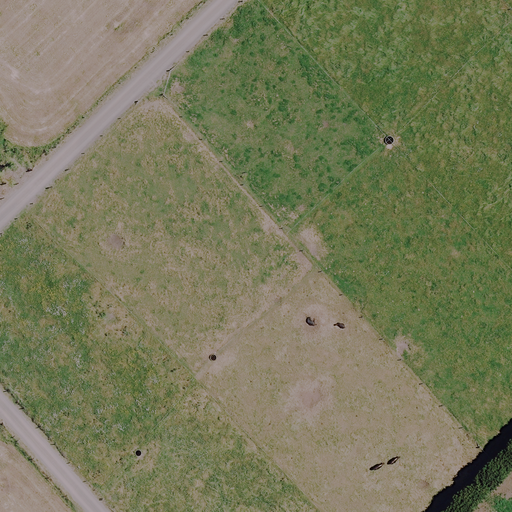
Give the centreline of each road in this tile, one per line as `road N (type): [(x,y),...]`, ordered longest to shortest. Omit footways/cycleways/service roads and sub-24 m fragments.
road 1 (track): [(0,209),(223,0)]
road 2 (track): [(0,354),(136,511)]
